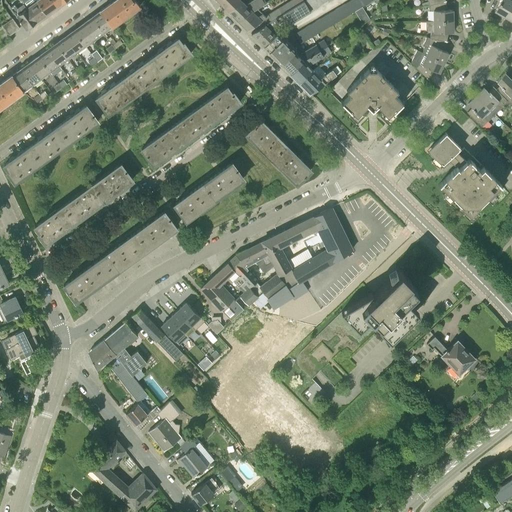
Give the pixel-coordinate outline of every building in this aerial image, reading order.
[(56,7),(51,0),(38,0),(37,1),(46,14),(56,7)] [(101,11),(111,26),(112,26),(140,6),(135,0),(112,0),(110,2),(111,3),(100,10),(101,11)] [(226,9),(239,0),(221,0),(221,1),(220,2),(226,9)] [(238,20),(257,9),(264,4),(265,3),(262,0),(254,0),(246,6),(240,0),(239,0),(226,9),(238,20)] [(271,21),(282,13),(304,0),(303,0),(293,0),(279,9),(268,15),(271,21)] [(282,13),(286,19),(289,24),(328,0),(304,0),(282,13)] [(352,0),(350,1),(356,11),(361,8),(355,0),(352,0)] [(494,11),(505,17),(511,3),(511,0),(510,0),(496,0),(500,2),(494,11)] [(46,14),(37,1),(27,8),(36,22),(46,14)] [(345,4),(350,14),(355,11),(356,11),(350,1),(345,4)] [(443,1),(429,5),(430,10),(433,10),(434,21),(453,21),(453,10),(447,10),(445,8),(443,1)] [(340,7),(345,17),(350,14),(345,4),(340,7)] [(36,22),(27,8),(24,5),(17,9),(14,5),(11,7),(26,29),(36,22)] [(335,10),(340,20),(345,17),(340,7),(335,10)] [(257,9),(238,20),(247,30),(260,21),(260,20),(265,17),(257,9)] [(330,13),(335,23),(340,20),(335,10),(330,13)] [(111,26),(101,11),(92,18),(103,32),(111,26)] [(263,46),(277,33),(272,27),(286,19),(282,13),(271,21),(252,32),(251,33),(263,46)] [(325,16),(330,26),(335,23),(330,13),(325,16)] [(367,15),(360,19),(362,24),(370,20),(367,15)] [(320,19),(325,29),(330,26),(325,16),(320,19)] [(103,32),(92,18),(83,24),(94,39),(103,32)] [(13,19),(8,23),(14,32),(20,29),(13,19)] [(315,22),(320,32),(325,29),(320,19),(315,22)] [(453,21),(434,21),(434,32),(431,32),(430,38),(444,41),(446,34),(448,32),(453,32),(453,21)] [(310,25),(315,35),(320,32),(315,22),(310,25)] [(14,32),(8,23),(2,27),(9,36),(14,32)] [(94,39),(83,24),(74,31),(85,45),(94,39)] [(305,28),(310,37),(315,35),(310,25),(305,28)] [(300,31),(305,40),(310,37),(305,28),(300,31)] [(85,45),(74,31),(65,37),(76,52),(85,45)] [(300,31),(295,34),(300,43),(305,40),(300,31)] [(281,64),(294,51),(295,50),(283,37),(282,38),(277,33),(263,46),(268,51),(281,64)] [(76,52),(65,37),(57,44),(67,58),(76,52)] [(151,57),(163,73),(191,53),(184,43),(182,44),(178,38),(167,46),(167,45),(162,48),(163,49),(151,57)] [(444,41),(430,38),(428,43),(431,44),(426,54),(444,63),(449,53),(444,50),(443,48),(444,41)] [(116,43),(113,39),(110,41),(115,49),(123,43),(120,39),(116,43)] [(304,60),(323,48),(327,46),(324,40),(301,54),(303,57),(301,58),(294,51),(281,64),(290,73),(304,60)] [(67,58),(57,44),(48,50),(58,65),(67,58)] [(109,53),(115,49),(112,45),(106,49),(109,53)] [(299,82),(313,70),(308,65),(323,57),(323,48),(304,60),(290,73),(299,82)] [(58,65),(48,50),(39,57),(49,71),(58,65)] [(91,54),(94,58),(97,62),(102,58),(96,50),(91,54)] [(444,63),(426,54),(422,64),(419,63),(415,67),(426,78),(432,71),(434,70),(439,73),(444,63)] [(49,71),(39,57),(30,63),(40,77),(49,71)] [(134,94),(163,73),(151,57),(141,65),(140,64),(134,69),(134,70),(123,78),(134,94)] [(97,62),(94,58),(88,62),(92,66),(97,62)] [(40,77),(30,63),(21,69),(32,84),(40,77)] [(394,111),(403,102),(394,94),(398,90),(374,66),(374,65),(374,64),(374,63),(372,63),(371,63),(370,65),(370,66),(347,90),(350,94),(342,102),(350,111),(348,113),(355,121),(363,113),(361,111),(367,105),(370,107),(375,107),(377,105),(384,111),(381,113),(389,121),(397,113),(394,111)] [(82,67),(77,71),(80,75),(85,71),(82,67)] [(21,69),(12,76),(23,91),(23,90),(32,84),(21,69)] [(313,70),(299,82),(310,94),(336,75),(332,69),(322,76),(320,78),(313,70)] [(80,75),(77,71),(71,75),(75,79),(80,75)] [(497,91),(496,89),(496,90),(507,102),(511,106),(511,80),(505,73),(497,81),(501,85),(501,87),(497,91)] [(12,76),(12,75),(1,82),(0,82),(0,100),(4,106),(23,91),(23,90),(23,91),(12,76)] [(134,94),(123,78),(111,87),(110,86),(106,89),(106,90),(96,97),(108,113),(134,94)] [(200,106),(212,122),(224,113),(224,114),(229,111),(228,110),(240,101),(233,92),(232,93),(227,86),(200,106)] [(496,90),(496,89),(493,87),(492,87),(494,88),(490,92),(488,92),(484,88),(476,96),(490,109),(495,104),(496,106),(498,106),(501,108),(507,102),(496,90)] [(43,99),(48,96),(44,91),(39,95),(43,99)] [(38,103),(42,100),(38,94),(34,98),(38,103)] [(490,109),(476,96),(468,103),(472,108),(473,108),(473,110),(469,114),(467,112),(467,113),(481,127),(488,120),(486,118),(486,116),(485,114),(490,109)] [(59,125),(70,141),(98,121),(86,105),(76,113),(75,112),(70,115),(71,116),(59,125)] [(212,122),(200,106),(172,127),(183,143),(195,134),(196,134),(200,131),(212,122)] [(271,158),(285,144),(273,132),(270,128),(269,128),(260,119),(246,134),(271,158)] [(70,141),(59,125),(47,133),(46,133),(42,136),(43,137),(31,145),(42,161),(70,141)] [(183,143),(172,127),(142,148),(153,164),(167,154),(167,155),(172,152),(171,151),(183,143)] [(461,150),(460,148),(460,147),(446,133),(428,150),(435,157),(431,161),(438,168),(442,164),(443,165),(449,159),(451,161),(453,159),(457,163),(455,165),(457,167),(440,184),(447,191),(442,195),(449,202),(454,198),(463,207),(460,210),(470,220),(479,211),(476,209),(487,197),(491,202),(498,195),(494,191),(501,184),(500,182),(483,166),(482,167),(480,165),(481,164),(464,147),(461,150)] [(504,147),(506,141),(497,138),(495,143),(504,147)] [(285,144),(271,158),(296,184),(310,170),(301,161),(302,160),(298,156),(297,157),(285,144)] [(42,161),(31,145),(19,154),(18,153),(14,156),(14,157),(4,165),(8,170),(7,171),(15,182),(42,161)] [(203,183),(215,199),(243,178),(232,162),(221,170),(221,169),(216,172),(217,173),(203,183)] [(90,186),(102,202),(114,193),(114,194),(119,191),(118,190),(132,179),(121,163),(90,186)] [(215,199),(203,183),(189,193),(188,192),(184,196),(184,197),(174,204),(186,220),(215,199)] [(102,202),(90,186),(61,207),(73,223),(85,214),(85,215),(90,212),(89,211),(102,202)] [(73,223),(61,207),(35,226),(39,233),(38,234),(45,243),(56,235),(57,235),(62,232),(61,231),(73,223)] [(334,269),(330,263),(352,250),(331,207),(295,225),(262,242),(266,252),(273,266),(277,273),(283,284),(287,289),(306,277),(310,284),(334,269)] [(137,231),(150,249),(177,229),(164,211),(154,219),(153,218),(149,221),(149,222),(137,231)] [(150,249),(137,231),(125,239),(120,242),(121,243),(113,248),(127,266),(150,249)] [(266,252),(262,242),(235,255),(227,263),(245,281),(250,287),(258,298),(263,293),(267,297),(283,284),(277,273),(260,286),(255,281),(257,279),(245,267),(254,262),(264,274),(273,266),(266,252)] [(127,266),(113,248),(106,253),(106,252),(101,256),(102,256),(90,265),(103,283),(127,266)] [(229,276),(238,286),(245,281),(227,263),(200,288),(212,300),(224,289),(220,284),(229,276)] [(0,286),(8,283),(0,264),(0,286)] [(103,283),(90,265),(78,274),(78,273),(73,276),(73,277),(64,284),(77,302),(103,283)] [(411,281),(399,269),(397,272),(396,270),(388,275),(391,278),(374,295),(371,292),(341,311),(342,312),(301,352),(298,356),(297,360),(298,364),(300,368),(311,379),(319,371),(325,378),(378,327),(390,339),(418,311),(416,309),(408,300),(407,299),(417,289),(410,282),(411,281)] [(248,306),(258,298),(250,287),(243,292),(239,296),(240,297),(248,306)] [(224,289),(212,300),(221,310),(222,310),(231,320),(244,310),(224,289)] [(0,313),(4,321),(22,312),(15,297),(0,304),(0,311),(0,313),(0,312),(0,313)] [(204,321),(186,301),(178,309),(196,329),(204,321)] [(165,335),(140,308),(132,315),(158,342),(159,341),(176,359),(182,353),(165,335)] [(169,317),(187,336),(196,329),(178,309),(169,317)] [(161,326),(179,345),(187,336),(169,317),(161,326)] [(208,325),(216,334),(224,327),(218,320),(212,322),(208,325)] [(125,321),(103,339),(132,375),(146,362),(137,350),(130,354),(124,346),(137,335),(125,321)] [(9,357),(25,349),(24,347),(30,344),(32,349),(38,346),(33,335),(37,334),(33,325),(1,340),(9,357)] [(447,349),(434,336),(426,343),(431,349),(434,347),(458,373),(467,365),(471,369),(478,363),(461,344),(459,346),(455,342),(447,349)] [(132,375),(103,339),(101,341),(88,352),(96,369),(106,362),(138,402),(147,394),(132,375)] [(473,403),(479,398),(475,394),(470,399),(473,403)] [(160,410),(157,413),(162,420),(159,422),(154,426),(156,428),(152,430),(151,429),(148,431),(157,442),(157,443),(162,449),(163,449),(164,451),(181,437),(169,423),(180,414),(170,401),(160,410)] [(157,413),(160,410),(157,406),(147,414),(138,404),(125,413),(135,425),(144,417),(148,422),(157,413)] [(0,453),(4,455),(10,436),(0,432),(0,453)] [(207,465),(191,448),(196,443),(190,436),(180,446),(185,452),(176,459),(180,463),(181,462),(193,477),(207,465)] [(129,489),(105,467),(125,450),(116,440),(88,464),(136,509),(156,488),(144,473),(129,489)] [(240,445),(235,440),(228,445),(233,450),(240,445)] [(235,461),(242,456),(237,449),(230,454),(235,461)] [(227,482),(235,475),(227,466),(219,473),(227,482)] [(191,493),(200,504),(220,488),(211,476),(191,493)] [(499,502),(511,493),(511,477),(492,491),(499,502)] [(271,491),(267,486),(263,489),(267,495),(271,491)] [(240,511),(246,507),(240,499),(234,504),(240,511)]
